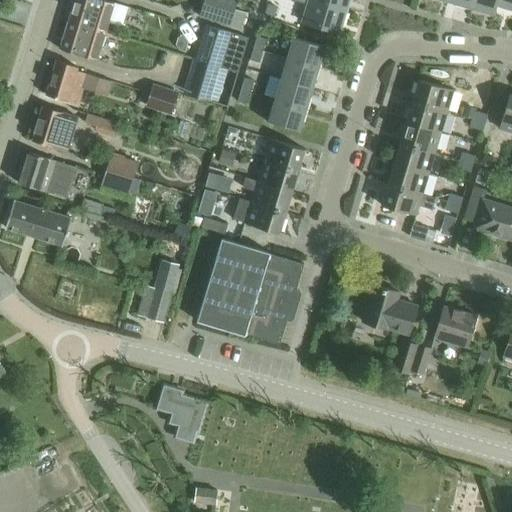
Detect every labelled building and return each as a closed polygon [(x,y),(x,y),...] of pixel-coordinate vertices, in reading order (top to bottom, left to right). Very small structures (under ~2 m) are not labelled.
[(104,0),(75,0),(69,21),(100,31),(106,32),(115,3),(104,0)] [(204,0),(199,17),(230,26),(240,29),(245,15),(234,12),(237,0),(204,0)] [(307,4),(302,22),(339,33),(346,11),(309,0),(292,0),(307,4)] [(309,0),(346,11),(349,0),(309,0)] [(446,0),(446,1),(469,8),(471,0),(446,0)] [(471,0),(469,8),(493,15),(496,6),(497,0),(471,0)] [(511,0),(497,0),(496,6),(511,10),(511,0)] [(267,4),(264,17),(273,19),(277,7),(267,4)] [(60,49),(98,60),(106,32),(100,31),(69,21),(60,49)] [(194,57),(193,59),(222,68),(228,69),(238,72),(240,66),(248,37),(233,33),(204,24),(194,57)] [(257,36),(250,60),(260,63),(264,64),(268,53),(263,52),(267,39),(257,36)] [(293,37),(287,57),(319,66),(325,45),(324,45),(323,46),(293,37)] [(287,57),(280,78),(312,88),(319,66),(287,57)] [(193,59),(183,93),(212,102),(222,68),(193,59)] [(78,71),(79,67),(57,61),(46,95),(79,105),(84,89),(108,96),(113,82),(78,71)] [(245,78),(238,101),(247,104),(254,81),(245,78)] [(280,78),(274,99),(306,109),(312,88),(280,78)] [(419,80),(413,99),(447,110),(453,91),(419,80)] [(179,92),(153,83),(146,107),(171,115),(179,92)] [(511,94),(510,94),(499,128),(511,131),(511,94)] [(274,99),(267,120),(298,130),(298,131),(299,131),(306,109),(274,99)] [(413,99),(406,122),(441,133),(447,110),(413,99)] [(32,141),(68,151),(78,117),(42,107),(32,141)] [(466,107),(463,117),(472,119),(474,109),(466,107)] [(487,115),(475,111),(471,127),(482,130),(487,115)] [(87,121),(86,123),(88,124),(96,126),(94,132),(116,138),(120,125),(88,116),(87,121)] [(406,122),(400,143),(434,153),(441,133),(406,122)] [(229,129),(227,134),(236,137),(238,132),(229,129)] [(269,138),(263,159),(298,170),(305,149),(269,138)] [(400,143),(394,163),(428,173),(434,153),(400,143)] [(29,152),(19,184),(40,190),(40,189),(64,197),(68,198),(73,182),(77,168),(73,167),(50,159),(50,158),(30,152),(29,152)] [(222,152),(218,163),(231,167),(235,156),(222,152)] [(111,153),(106,170),(133,179),(139,162),(111,153)] [(463,153),(461,161),(472,165),(474,156),(463,153)] [(483,154),(481,162),(491,165),(493,156),(483,154)] [(263,159),(256,181),(292,191),(298,170),(263,159)] [(470,172),(472,165),(461,161),(458,168),(470,172)] [(394,163),(388,184),(422,194),(428,173),(394,163)] [(478,169),(475,182),(486,185),(490,172),(478,169)] [(106,170),(101,185),(129,194),(133,179),(106,170)] [(208,172),(204,187),(215,190),(219,175),(208,172)] [(253,191),(250,201),(285,212),(292,191),(256,181),(246,177),(242,188),(253,191)] [(415,215),(418,205),(432,209),(435,198),(422,194),(388,184),(382,205),(415,215)] [(474,186),(464,219),(475,223),(474,228),(511,239),(511,207),(483,199),(486,190),(474,186)] [(451,195),(448,202),(459,205),(462,198),(451,195)] [(83,198),(79,210),(83,212),(99,216),(102,206),(102,204),(83,198)] [(279,233),(285,212),(250,201),(240,198),(233,219),(279,233)] [(13,201),(5,228),(62,245),(71,218),(13,201)] [(457,213),(459,205),(448,202),(446,210),(457,213)] [(444,216),(439,236),(450,239),(455,219),(444,216)] [(228,224),(204,217),(201,228),(224,236),(228,224)] [(179,222),(172,236),(189,245),(193,236),(196,230),(195,230),(179,222)] [(222,237),(197,321),(246,335),(246,334),(280,344),(304,264),(270,254),(270,252),(222,237)] [(154,288),(146,318),(162,322),(163,323),(165,316),(171,295),(171,293),(179,265),(162,260),(154,288)] [(362,322),(390,330),(408,336),(417,305),(398,300),(400,293),(373,285),(362,322)] [(467,346),(476,316),(444,306),(434,336),(467,346)] [(401,341),(392,369),(409,374),(410,370),(418,346),(401,341)] [(418,346),(410,370),(422,374),(430,349),(418,346)] [(481,351),(477,363),(487,365),(490,354),(481,351)] [(181,424),(177,436),(192,440),(195,429),(197,430),(205,403),(180,396),(181,391),(165,387),(159,408),(174,412),(171,422),(181,424)] [(197,488),(196,502),(215,504),(217,491),(197,488)]
